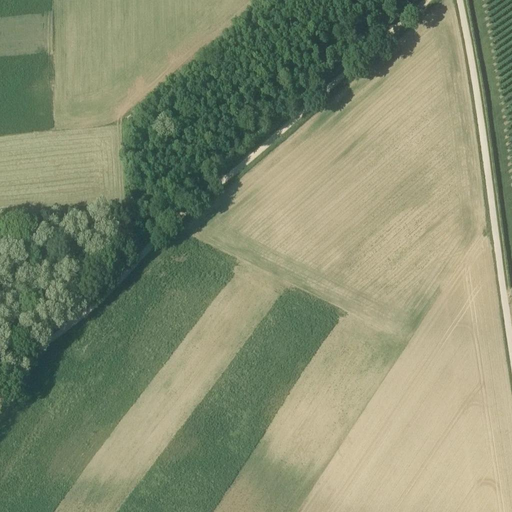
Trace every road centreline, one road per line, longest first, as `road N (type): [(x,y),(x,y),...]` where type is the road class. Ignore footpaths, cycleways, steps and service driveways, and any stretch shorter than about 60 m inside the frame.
road 1 (track): [(429,0),(156,238),(83,316),(0,371)]
road 2 (track): [(457,0),(511,344)]
